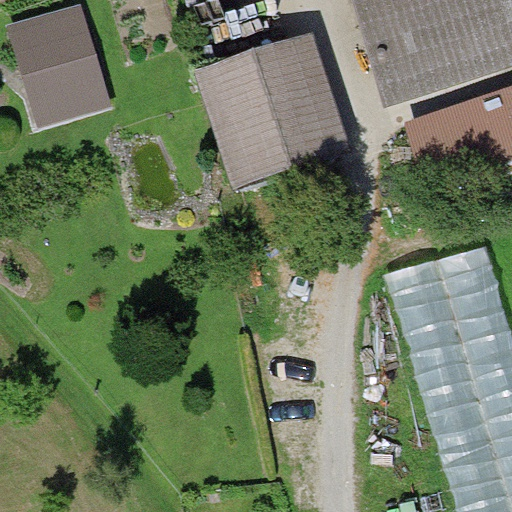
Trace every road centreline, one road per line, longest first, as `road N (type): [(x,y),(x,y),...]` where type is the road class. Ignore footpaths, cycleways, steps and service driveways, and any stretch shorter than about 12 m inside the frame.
road 1 (track): [(345,511),(347,390),(374,160)]
road 2 (track): [(0,295),(33,325),(171,511)]
